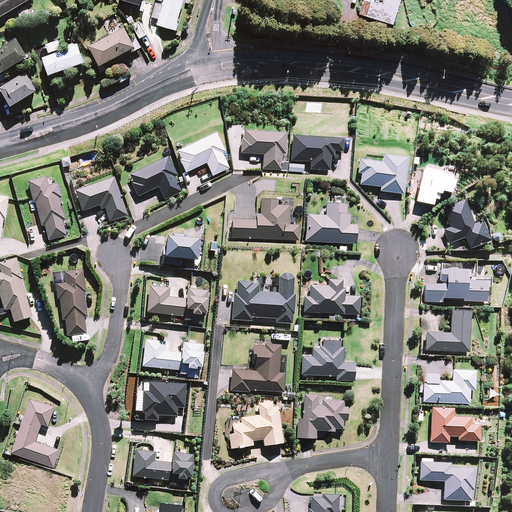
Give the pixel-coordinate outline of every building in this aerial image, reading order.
[(0,0),(0,15),(26,0),(0,0)] [(125,0),(124,5),(144,10),(146,0),(145,0),(125,0)] [(182,0),(157,0),(154,17),(159,18),(157,24),(176,28),(182,0)] [(373,0),(364,0),(361,15),(393,23),(398,0),(382,0),(382,3),(373,1),(373,0)] [(25,6),(16,11),(20,19),(29,14),(25,6)] [(147,33),(140,21),(133,25),(139,37),(147,33)] [(134,46),(125,27),(90,45),(99,63),(134,46)] [(27,55),(16,37),(2,44),(3,46),(0,48),(0,66),(2,70),(27,55)] [(67,46),(64,37),(45,44),(49,54),(42,56),(48,73),(84,60),(78,42),(67,46)] [(35,89),(26,72),(1,86),(11,103),(35,89)] [(263,156),(262,169),(280,171),(282,155),(284,155),(285,134),(243,131),(243,139),(241,138),(239,154),(263,156)] [(206,164),(212,176),(229,169),(222,154),(224,153),(216,134),(176,152),(179,159),(178,160),(184,174),(186,173),(206,164)] [(310,162),(309,169),(329,171),(330,157),(333,157),(333,152),(342,152),(343,139),(292,136),(290,161),(310,162)] [(406,156),(382,154),(382,160),(359,159),(358,171),(361,172),(360,184),(379,185),(379,190),(403,192),(406,156)] [(71,164),(69,156),(61,158),(63,167),(71,164)] [(181,191),(166,157),(130,173),(134,182),(131,183),(137,195),(158,186),(163,199),(181,191)] [(288,171),(303,173),(303,165),(288,164),(288,171)] [(449,193),(453,177),(449,176),(449,173),(420,166),(412,200),(431,204),(432,198),(437,199),(439,191),(449,193)] [(48,185),(46,174),(28,179),(34,202),(36,201),(42,226),(45,225),(49,239),(66,235),(62,219),(64,219),(59,197),(60,197),(57,183),(48,185)] [(74,192),(81,212),(98,206),(99,209),(104,208),(109,222),(127,216),(114,178),(74,192)] [(0,236),(3,220),(4,221),(8,199),(0,197),(0,236)] [(277,201),(260,201),(259,215),(256,215),(256,221),(231,220),(231,239),(298,241),(298,226),(289,225),(289,206),(277,206),(277,201)] [(472,224),(464,201),(444,209),(451,226),(446,227),(452,241),(463,236),(468,249),(489,241),(481,220),(472,224)] [(346,215),(346,206),(326,204),(325,217),(306,215),(305,241),(355,245),(356,226),(348,225),(349,215),(346,215)] [(179,267),(180,260),(196,261),(198,241),(184,239),(184,235),(171,233),(170,238),(165,237),(164,248),(162,247),(160,265),(179,267)] [(0,273),(0,305),(2,311),(10,309),(14,323),(33,317),(15,259),(0,263),(0,270),(1,274),(0,273)] [(54,285),(56,300),(59,300),(61,321),(64,320),(66,336),(85,334),(83,318),(86,318),(83,292),(85,292),(82,270),(62,272),(63,284),(54,285)] [(441,300),(485,303),(487,283),(465,281),(465,273),(454,272),(454,270),(449,270),(449,272),(440,271),(439,284),(440,284),(440,286),(424,285),(423,304),(441,305),(441,300)] [(236,295),(233,295),(231,320),(251,321),(251,317),(276,319),(276,323),(291,324),(292,314),(293,314),(294,294),(292,294),(293,278),(289,274),(282,274),(278,278),(278,294),(258,293),(258,284),(251,284),(251,283),(236,282),(236,295)] [(341,280),(327,280),(327,286),(309,286),(309,297),(303,297),(303,314),(358,314),(358,297),(343,297),(343,290),(341,290),(341,280)] [(168,297),(169,289),(149,287),(146,312),(184,317),(184,320),(190,321),(190,324),(203,326),(208,292),(187,289),(186,300),(168,297)] [(426,333),(425,351),(469,353),(470,313),(450,312),(449,334),(426,333)] [(186,377),(198,378),(199,367),(201,367),(204,344),(182,341),(181,352),(164,350),(165,341),(146,338),(142,365),(179,370),(179,373),(186,374),(186,377)] [(322,341),(321,349),(312,348),(311,357),(302,357),(301,375),(335,377),(335,381),(353,382),(354,364),(342,363),(343,348),(340,348),(340,342),(322,341)] [(284,374),(279,373),(280,345),(263,344),(263,346),(252,345),(251,364),(254,364),(253,371),(231,369),(230,392),(248,393),(248,391),(283,393),(284,374)] [(423,385),(422,403),(469,406),(469,392),(474,392),(475,373),(452,372),(451,383),(439,382),(439,386),(438,386),(425,385),(423,385)] [(426,375),(425,385),(438,386),(438,375),(426,375)] [(185,383),(150,382),(150,390),(144,390),(143,419),(156,419),(156,415),(176,416),(177,407),(184,407),(185,383)] [(343,407),(343,401),(322,401),(322,405),(317,405),(317,395),(303,395),(302,419),(297,419),(297,439),(315,439),(315,430),(342,430),(342,421),(346,421),(346,407),(343,407)] [(30,397),(21,423),(11,452),(53,467),(59,449),(34,441),(41,423),(47,425),(54,406),(30,397)] [(232,434),(228,435),(230,449),(252,446),(251,442),(263,440),(264,446),(282,444),(277,407),(272,407),(271,402),(256,404),(258,416),(240,418),(240,422),(231,424),(232,434)] [(453,410),(431,409),(429,444),(448,444),(448,438),(457,438),(457,441),(479,442),(479,426),(471,425),(471,419),(453,418),(453,410)] [(134,451),(132,477),(169,480),(169,484),(175,485),(175,487),(187,488),(188,478),(191,478),(193,455),(172,453),(171,463),(154,462),(155,453),(134,451)] [(420,463),(419,482),(443,483),(442,501),(471,502),(471,492),(473,492),(474,470),(450,469),(450,464),(420,463)] [(337,511),(338,494),(321,493),(321,497),(310,496),(310,508),(308,508),(307,511),(337,511)]
